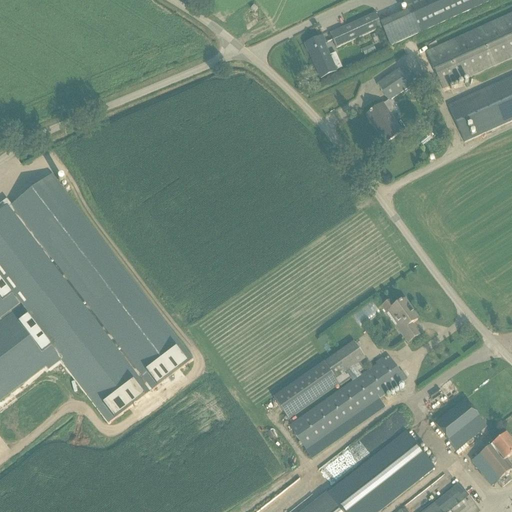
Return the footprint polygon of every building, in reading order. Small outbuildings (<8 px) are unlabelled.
[(405,0),(402,1),(408,13),(417,34),(493,0),(405,0)] [(390,47),(417,34),(408,13),(380,26),(382,29),(390,47)] [(511,58),(511,13),(426,52),(444,89),(511,58)] [(375,14),(329,34),(336,49),(382,29),(380,26),(375,14)] [(320,80),(335,72),(320,39),(304,46),(320,80)] [(389,102),(397,96),(415,83),(405,66),(385,79),(377,85),(388,102),(389,102)] [(464,143),(473,139),(511,120),(511,77),(484,90),(457,103),(448,107),(464,143)] [(391,118),(389,119),(387,117),(391,114),(393,112),(393,110),(392,108),(389,102),(388,102),(381,107),(366,117),(374,128),(376,127),(387,143),(401,134),(391,118)] [(51,176),(11,207),(10,205),(0,212),(0,280),(61,362),(108,424),(168,379),(171,376),(192,360),(51,176)] [(61,362),(0,280),(0,402),(45,368),(48,371),(61,362)] [(386,314),(390,311),(402,329),(398,332),(402,336),(407,344),(419,336),(411,325),(419,320),(405,301),(395,308),(390,302),(381,308),(386,314)] [(360,327),(380,312),(372,302),(353,316),(360,327)] [(366,359),(354,341),(323,363),(338,385),(338,386),(361,370),(357,365),(366,359)] [(407,386),(404,382),(405,382),(405,381),(407,380),(402,372),(400,374),(388,358),(289,427),(306,451),(401,384),(404,388),(407,386)] [(338,385),(323,363),(270,400),(285,422),(338,385)] [(457,408),(435,425),(452,446),(457,451),(486,428),(482,422),(465,401),(457,408)] [(326,496),(338,511),(379,511),(434,469),(406,433),(326,496)] [(349,474),(349,475),(381,452),(369,435),(329,462),(341,479),(349,474)] [(472,462),(476,467),(492,487),(497,483),(501,489),(511,481),(507,475),(511,471),(511,466),(507,460),(511,455),(511,443),(506,435),(472,462)] [(478,511),(479,511),(458,485),(423,511),(478,511)] [(325,494),(302,511),(338,511),(326,496),(325,494)]
